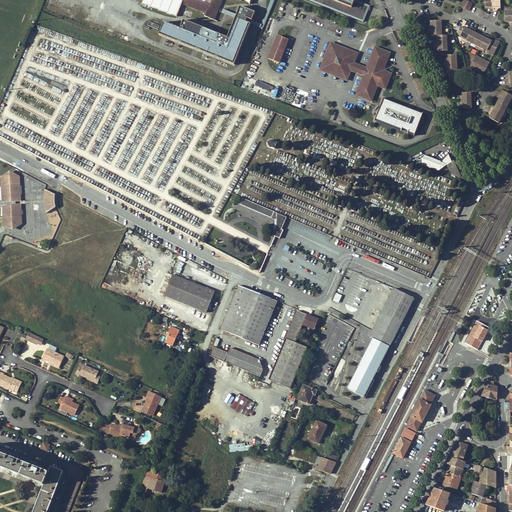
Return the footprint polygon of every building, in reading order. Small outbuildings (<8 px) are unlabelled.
[(143,0),(142,4),(142,5),(146,5),(152,7),(151,7),(151,8),(154,8),(161,10),(160,10),(160,11),(163,11),(168,12),(168,13),(169,14),(172,14),(177,15),(182,4),(207,14),(206,16),(215,20),(218,11),(219,9),(222,0),(239,0),(242,2),(242,1),(242,0),(248,3),(250,5),(250,4),(251,0),(143,0)] [(245,25),(250,27),(262,32),(274,0),(271,0),(260,27),(251,23),(246,21),(245,25)] [(355,0),(309,0),(323,5),(324,0),(325,0),(327,1),(325,6),(364,21),(367,12),(353,6),(355,0)] [(463,0),(460,7),(470,11),(473,3),(466,0),(463,0)] [(484,0),(486,9),(490,9),(490,12),(497,11),(496,8),(501,8),(500,0),(484,0)] [(169,40),(233,67),(250,27),(245,25),(246,21),(251,23),(254,15),(239,9),(236,17),(234,20),(226,40),(219,37),(217,40),(212,38),(212,37),(190,28),(189,29),(187,28),(188,25),(182,23),(180,29),(183,30),(182,31),(174,28),(169,40)] [(234,20),(236,17),(223,12),(223,11),(219,9),(218,11),(220,12),(219,14),(234,20)] [(441,24),(441,21),(431,21),(431,25),(428,25),(428,33),(431,33),(431,37),(436,36),(437,40),(434,40),(435,47),(437,47),(437,51),(445,51),(447,51),(447,48),(449,48),(449,39),(447,39),(446,36),(441,36),(441,33),(443,33),(443,29),(443,24),(441,24)] [(486,51),(494,55),(500,43),(496,41),(495,43),(488,39),(489,37),(483,34),(482,36),(475,32),(476,30),(470,27),(469,29),(465,27),(465,28),(461,26),(457,33),(461,35),(460,37),(463,38),(462,40),(470,44),(471,42),(476,45),(475,47),(483,51),(484,49),(486,50),(486,51)] [(289,40),(278,36),(269,59),(280,63),(283,55),(281,55),(285,46),(286,47),(289,40)] [(346,65),(352,67),(351,70),(354,72),(358,73),(360,67),(367,70),(367,68),(357,64),(354,63),(358,54),(331,43),(320,70),(347,81),(349,74),(324,64),(330,51),(348,58),(346,65)] [(375,47),(367,68),(367,70),(360,67),(358,73),(364,76),(357,95),(371,100),(377,85),(386,88),(391,74),(383,71),(390,53),(375,47)] [(330,51),(324,64),(349,74),(351,70),(352,67),(346,65),(348,58),(330,51)] [(455,55),(445,56),(446,60),(442,60),(443,67),(445,67),(446,71),(448,71),(449,78),(450,78),(450,81),(457,81),(457,78),(459,78),(459,75),(461,74),(461,70),(456,70),(456,67),(458,67),(457,58),(455,58),(455,55)] [(483,74),(489,63),(475,56),(469,67),(473,69),(474,67),(480,70),(479,72),(483,74)] [(269,90),(270,86),(258,81),(257,85),(269,90)] [(511,99),(509,98),(511,95),(502,91),(500,95),(497,93),(494,100),(496,101),(493,107),(491,106),(487,113),(490,114),(488,118),(497,123),(498,121),(500,121),(505,112),(503,111),(504,109),(505,107),(507,108),(511,99)] [(474,103),(474,96),(472,96),(471,92),(463,93),(463,96),(460,96),(460,105),(463,105),(463,108),(472,107),(472,103),(474,103)] [(423,114),(383,98),(375,119),(414,135),(423,114)] [(6,119),(4,127),(8,128),(9,124),(12,124),(13,121),(6,119)] [(278,141),(272,139),(271,139),(270,140),(269,141),(269,142),(269,143),(269,144),(270,145),(276,147),(278,141)] [(439,171),(447,165),(452,161),(447,154),(439,162),(423,156),(420,164),(452,176),(451,174),(447,174),(439,171)] [(452,176),(462,180),(454,160),(452,161),(447,165),(451,174),(452,176)] [(447,174),(451,174),(447,165),(439,171),(447,174)] [(16,177),(16,184),(18,184),(18,176),(9,171),(0,177),(0,184),(3,184),(2,178),(16,177)] [(2,178),(3,184),(0,184),(1,202),(0,201),(0,206),(2,206),(2,217),(20,216),(18,184),(16,184),(16,177),(2,178)] [(55,195),(45,189),(44,192),(43,194),(43,196),(43,198),(43,201),(43,204),(44,207),(45,210),(46,213),(55,207),(55,204),(54,201),(54,198),(55,195)] [(274,212),(244,199),(243,201),(273,214),(274,212)] [(274,212),(273,214),(243,201),(241,205),(278,221),(280,214),(274,212)] [(287,217),(280,214),(278,221),(278,222),(276,226),(275,231),(273,235),(275,237),(280,239),(284,230),(282,229),(287,217)] [(21,224),(20,216),(2,217),(3,225),(12,230),(21,224)] [(215,292),(173,275),(165,296),(206,313),(215,292)] [(259,346),(277,302),(238,286),(220,330),(259,346)] [(373,339),(347,389),(365,398),(374,381),(372,380),(414,299),(393,288),(369,337),(373,339)] [(333,301),(339,303),(342,295),(336,293),(333,301)] [(318,320),(297,311),(269,380),(290,389),(307,348),(295,343),(303,325),(314,329),(318,320)] [(480,324),(475,334),(483,338),(488,329),(480,324)] [(180,331),(171,327),(167,335),(169,336),(168,338),(166,343),(173,346),(180,331)] [(468,346),(468,345),(473,336),(467,332),(461,344),(467,347),(468,346)] [(37,343),(37,342),(39,338),(28,333),(27,337),(26,338),(37,343)] [(230,348),(228,354),(213,347),(210,356),(258,376),(257,378),(259,379),(263,370),(260,364),(258,363),(259,360),(230,348)] [(42,360),(46,362),(46,361),(60,367),(64,356),(47,348),(42,360)] [(98,371),(84,365),(82,369),(79,367),(76,374),(79,376),(80,375),(87,378),(94,381),(96,376),(98,371)] [(332,375),(337,377),(341,368),(336,366),(332,375)] [(0,384),(14,391),(18,382),(12,379),(4,376),(5,374),(1,372),(0,372),(0,384)] [(94,381),(87,378),(87,380),(97,384),(100,377),(96,376),(94,381)] [(18,382),(14,391),(18,393),(22,382),(13,378),(12,379),(18,382)] [(496,399),(496,386),(493,385),(494,383),(490,382),(483,395),(496,399)] [(313,389),(304,385),(298,399),(307,403),(313,389)] [(224,402),(246,414),(253,401),(231,389),(224,402)] [(309,404),(312,398),(313,395),(315,395),(317,391),(313,389),(307,403),(309,404)] [(406,426),(416,431),(421,422),(422,422),(431,405),(430,405),(435,396),(425,390),(420,400),(419,399),(410,417),(411,417),(406,426)] [(151,393),(147,400),(142,410),(153,415),(161,397),(151,393)] [(68,401),(63,398),(64,396),(61,394),(60,397),(57,403),(55,407),(71,414),(75,404),(68,401)] [(75,426),(50,416),(47,421),(51,422),(73,431),(75,426)] [(317,421),(311,435),(320,439),(327,426),(317,421)] [(163,433),(166,426),(159,423),(156,430),(163,433)] [(118,426),(112,424),(111,426),(109,434),(109,435),(120,438),(121,435),(128,437),(130,433),(136,434),(139,433),(140,431),(137,426),(134,428),(122,425),(120,426),(118,426)] [(318,445),(320,439),(311,435),(308,440),(318,445)] [(402,438),(395,450),(394,451),(404,456),(411,442),(402,438)] [(48,452),(50,444),(42,442),(40,450),(48,452)] [(245,443),(229,445),(230,453),(253,450),(252,445),(245,446),(245,443)] [(456,447),(451,457),(463,461),(464,458),(468,445),(461,443),(460,443),(458,444),(457,445),(456,447)] [(294,456),(304,460),(306,453),(296,450),(294,456)] [(0,467),(44,485),(49,473),(41,469),(41,468),(39,467),(38,468),(35,467),(17,460),(17,459),(15,458),(14,459),(11,458),(0,453),(0,467)] [(333,462),(335,463),(337,457),(329,455),(327,460),(333,462)] [(465,462),(463,461),(451,457),(447,464),(449,465),(463,469),(465,462)] [(314,466),(313,469),(330,475),(334,467),(332,467),(333,462),(327,460),(322,458),(318,468),(314,466)] [(463,469),(449,465),(447,472),(448,472),(460,477),(463,469)] [(49,473),(44,485),(33,511),(47,511),(64,472),(51,467),(49,473)] [(496,480),(496,472),(485,468),(483,475),(482,475),(496,480)] [(68,511),(85,472),(78,469),(64,504),(65,505),(65,507),(63,506),(60,511),(68,511)] [(147,488),(161,493),(166,477),(167,476),(148,471),(139,494),(144,496),(146,493),(145,492),(147,488)] [(448,472),(446,478),(445,478),(443,484),(457,489),(461,477),(460,477),(448,472)] [(479,477),(481,478),(480,481),(479,483),(486,485),(496,488),(496,480),(482,475),(480,474),(479,477)] [(479,483),(476,482),(473,490),(472,494),(482,497),(486,485),(479,483)] [(449,501),(448,500),(450,493),(436,488),(435,488),(426,505),(444,511),(446,505),(447,506),(449,501)] [(496,501),(487,499),(486,500),(482,499),(481,501),(478,500),(477,502),(481,504),(496,509),(496,501)]
